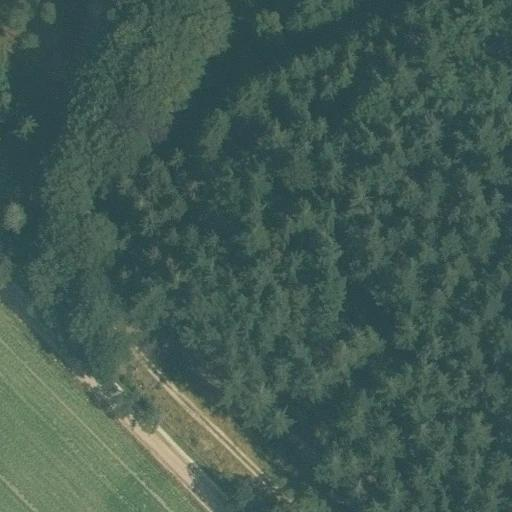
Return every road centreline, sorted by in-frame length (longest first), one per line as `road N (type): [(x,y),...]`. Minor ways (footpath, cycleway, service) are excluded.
road 1 (track): [(158,0),(82,185),(96,295),(128,349),(294,511)]
road 2 (track): [(218,511),(0,288)]
